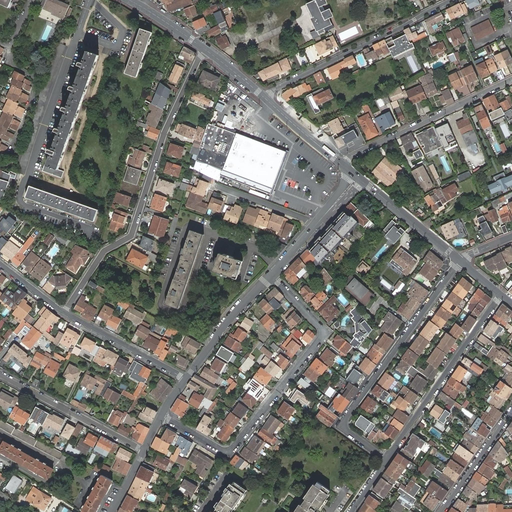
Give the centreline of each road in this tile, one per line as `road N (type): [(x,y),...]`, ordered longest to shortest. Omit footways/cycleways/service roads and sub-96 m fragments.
road 1 (residential): [(161,416),(228,451),(319,340),(320,325),(271,275)]
road 2 (residential): [(64,312),(102,253),(131,234),(165,131),(206,50)]
road 3 (residential): [(460,259),(345,418),(345,429),(387,459)]
road 4 (residential): [(264,95),(451,0)]
road 5 (residential): [(501,294),(387,459)]
road 6 (residential): [(511,79),(340,162)]
road 7 (residential): [(0,373),(143,451)]
road 8 (residential): [(185,379),(64,312)]
road 9 (residential): [(185,379),(271,275)]
road 10 (tertiary): [(460,259),(358,177)]
road 11 (residential): [(511,411),(442,511)]
